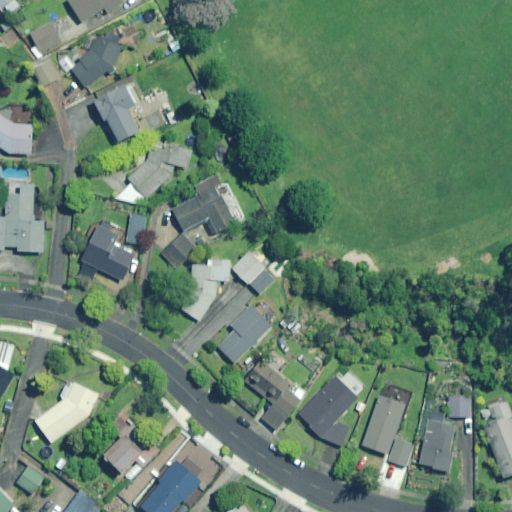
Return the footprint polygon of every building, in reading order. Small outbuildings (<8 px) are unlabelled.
[(20,8),(15,1),(16,0),(0,0),(0,12),(4,9),(10,16),(20,8)] [(122,0),(67,0),(84,27),(124,3),(122,0)] [(61,43),(52,24),(30,34),(39,53),(61,43)] [(95,36),(65,72),(87,90),(117,54),(95,36)] [(61,78),(51,61),(28,74),(38,92),(61,78)] [(126,88),(95,104),(118,147),(148,131),(126,88)] [(167,129),(160,113),(145,118),(151,135),(167,129)] [(0,115),(0,149),(10,156),(32,156),(32,126),(16,126),(0,115)] [(149,160),(127,180),(147,201),(173,176),(179,154),(152,147),(149,160)] [(200,197),(172,210),(184,234),(208,222),(215,236),(237,226),(219,189),(223,187),(217,176),(195,187),(200,197)] [(33,187),(7,186),(4,253),(30,254),(33,187)] [(146,217),(131,214),(126,244),(141,246),(146,217)] [(100,227),(82,262),(123,283),(136,257),(117,247),(121,238),(100,227)] [(197,250),(181,235),(161,257),(177,271),(197,250)] [(250,251),(233,268),(250,285),(267,267),(250,251)] [(192,286),(178,305),(200,320),(214,300),(216,276),(227,277),(229,261),(195,258),(192,286)] [(273,326),(252,307),(215,346),(236,365),(273,326)] [(263,359),(245,381),(273,405),(291,383),(263,359)] [(0,406),(22,374),(0,361),(0,406)] [(343,364),(297,413),(321,435),(367,386),(343,364)] [(76,380),(34,419),(55,441),(96,402),(76,380)] [(405,404),(379,395),(361,446),(387,455),(405,404)] [(471,420),(471,397),(447,396),(446,419),(471,420)] [(511,477),(511,418),(511,415),(485,425),(507,480),(511,477)] [(428,419),(418,464),(446,470),(456,425),(428,419)] [(140,438),(122,420),(94,449),(122,476),(143,454),(134,445),(140,438)] [(414,444),(396,438),(387,461),(406,468),(414,444)] [(159,484),(139,509),(143,511),(175,511),(182,503),(184,505),(203,482),(175,459),(157,482),(159,484)] [(44,479),(29,467),(16,484),(31,496),(44,479)] [(0,484),(0,511),(6,511),(17,503),(0,484)] [(90,511),(96,504),(80,491),(63,511),(90,511)] [(247,511),(250,509),(244,502),(230,511),(247,511)]
